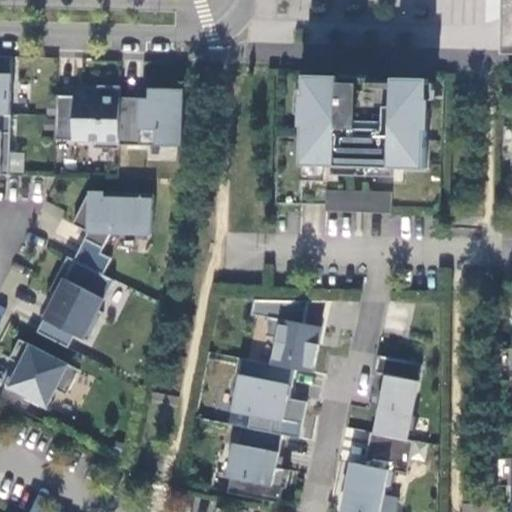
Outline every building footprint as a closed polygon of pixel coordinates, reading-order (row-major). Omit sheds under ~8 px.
[(12,55),(0,54),(0,113),(10,114),(12,55)] [(339,74),(304,73),(301,164),(426,168),(428,77),(393,76),(393,82),(366,81),(366,87),(339,87),(339,74)] [(120,96),(120,85),(97,84),(97,95),(56,94),(55,138),(94,139),(94,147),(118,147),(118,143),(120,96)] [(182,145),(183,88),(150,87),(150,97),(120,96),(118,143),(182,145)] [(0,173),(9,174),(11,114),(10,114),(0,113),(0,173)] [(354,190),(325,189),(325,211),(353,212),(354,190)] [(391,213),(391,191),(362,190),(361,212),(391,213)] [(153,193),(88,191),(72,223),(88,231),(74,258),(103,273),(111,257),(100,251),(111,231),(152,232),(153,193)] [(75,333),(88,340),(103,311),(98,309),(114,278),(103,273),(74,258),(67,255),(54,282),(60,285),(56,294),(44,317),(75,333)] [(60,285),(54,282),(49,291),(56,294),(60,285)] [(354,299),(355,289),(312,288),(311,298),(354,299)] [(304,322),(308,299),(254,298),(251,313),(268,316),(265,334),(276,337),(271,363),(296,368),(313,371),(322,326),(304,322)] [(75,333),(44,317),(37,331),(68,346),(75,333)] [(66,394),(79,369),(19,338),(9,357),(16,361),(4,383),(47,405),(55,388),(66,394)] [(375,371),(387,373),(375,432),(369,464),(395,469),(407,472),(414,439),(407,438),(422,362),(378,354),(375,371)] [(307,401),(290,397),(296,368),(271,363),(242,358),(232,408),(251,412),(248,427),(282,434),(300,437),(307,401)] [(251,412),(232,408),(229,423),(241,425),(248,427),(251,412)] [(248,427),(241,425),(238,443),(233,442),(226,475),(286,487),(289,469),(281,467),(276,466),(278,455),(282,434),(248,427)] [(392,489),(395,469),(369,464),(351,461),(341,511),(380,511),(385,487),(392,489)]
